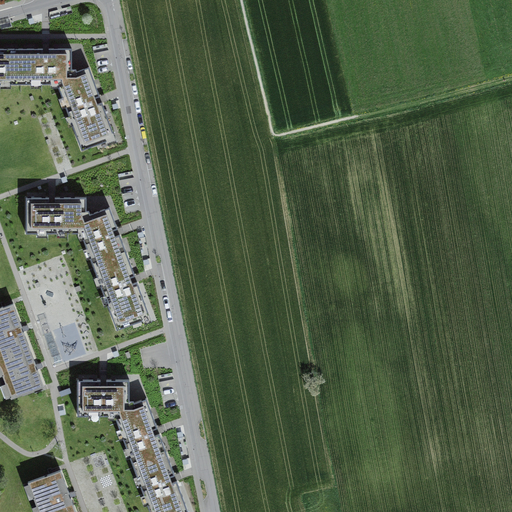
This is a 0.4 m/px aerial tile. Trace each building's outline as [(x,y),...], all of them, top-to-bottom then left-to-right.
[(0,86),(21,87),(21,51),(0,50),(0,86)] [(21,87),(57,86),(72,75),(72,50),(21,51),(21,87)] [(82,152),(114,140),(90,70),(72,75),(57,86),(82,152)] [(87,219),(86,200),(26,200),(26,237),(82,236),(87,219)] [(129,263),(110,210),(87,219),(82,236),(96,274),(129,263)] [(129,263),(96,274),(117,332),(149,320),(129,263)] [(0,355),(30,345),(16,306),(0,311),(0,355)] [(45,387),(30,345),(0,355),(0,364),(1,368),(0,368),(0,372),(2,378),(6,377),(9,385),(6,386),(11,400),(45,387)] [(131,406),(131,382),(77,383),(78,420),(116,419),(131,406)] [(134,470),(167,458),(146,401),(131,406),(116,419),(134,470)] [(186,511),(167,458),(134,470),(149,511),(186,511)] [(75,511),(61,474),(26,487),(31,501),(35,500),(38,507),(34,509),(35,511),(75,511)]
